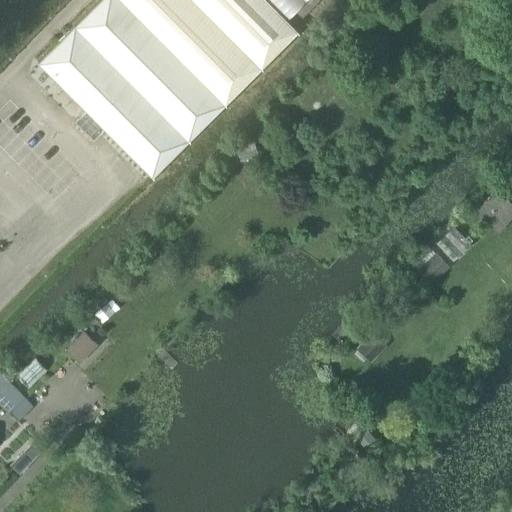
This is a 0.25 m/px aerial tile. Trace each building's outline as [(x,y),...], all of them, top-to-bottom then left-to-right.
[(297,29),(267,0),(97,0),(37,61),(84,109),(73,120),(92,139),(103,128),(151,175),(297,29)] [(511,199),(497,186),(475,212),(496,229),(504,219),(508,222),(511,217),(511,199)] [(437,250),(417,269),(431,283),(450,264),(437,250)] [(372,331),(356,348),(370,362),(386,345),(372,331)] [(13,384),(0,398),(0,404),(8,412),(24,394),(13,384)] [(370,434),(360,443),(368,452),(378,443),(370,434)]
